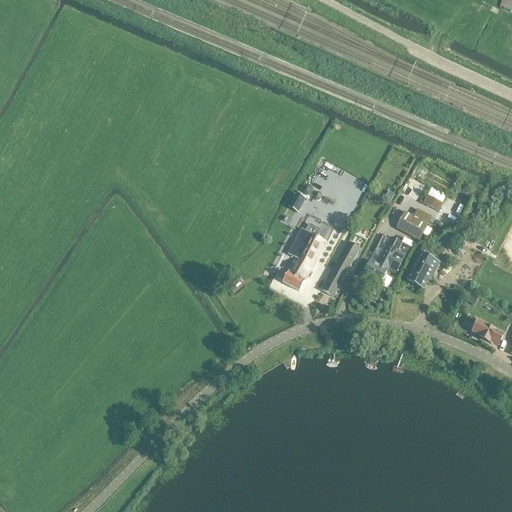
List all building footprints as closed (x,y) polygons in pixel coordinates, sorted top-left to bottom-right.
[(296,195),(286,213),(292,216),(294,213),(297,214),(305,200),(296,195)] [(442,205),(427,197),(423,205),(438,213),(442,205)] [(414,220),(404,215),(397,229),(419,240),(430,220),(418,213),(414,220)] [(300,292),(305,281),(325,243),(301,230),(288,255),(294,258),(282,283),(300,292)] [(379,287),(387,271),(396,275),(410,249),(391,239),(378,265),(370,261),(361,278),(379,287)] [(348,244),(322,291),(333,298),(359,250),(348,244)] [(455,247),(454,250),(455,253),(457,256),(460,257),(463,256),(465,253),(466,250),(465,247),(463,245),(460,244),(457,245),(455,247)] [(439,264),(421,254),(407,281),(423,289),(428,280),(430,280),(439,264)] [(503,337),(476,323),(472,331),(480,335),(479,338),(489,343),(490,340),(499,344),(503,337)]
